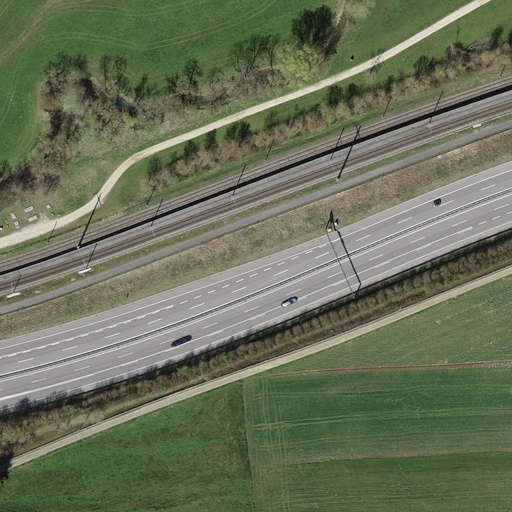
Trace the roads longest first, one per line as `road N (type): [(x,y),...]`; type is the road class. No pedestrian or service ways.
road 1 (track): [(511,269),(0,468)]
road 2 (motorway): [(511,179),(192,308),(0,366)]
road 3 (motorway): [(97,364),(511,203)]
